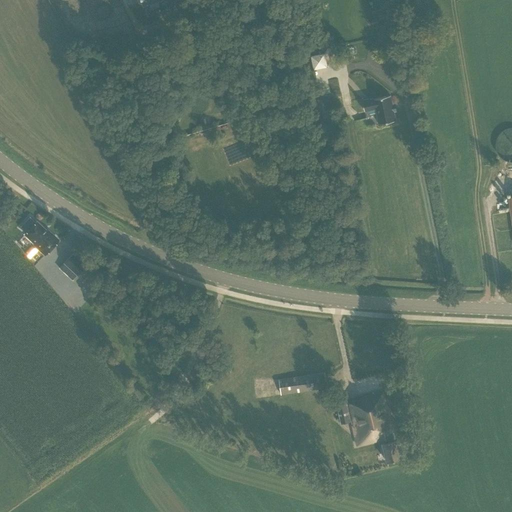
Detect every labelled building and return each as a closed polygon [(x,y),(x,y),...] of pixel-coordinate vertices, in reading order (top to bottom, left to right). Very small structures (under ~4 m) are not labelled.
[(164,0),(138,0),(140,2),(145,5),(149,15),(168,8),(164,0)] [(328,40),(317,41),(318,48),(303,51),(307,70),(327,66),(324,53),(331,52),(328,40)] [(365,111),(376,109),(379,124),(396,121),(394,112),(397,111),(395,104),(393,104),(391,96),(374,99),(374,100),(363,102),(365,111)] [(511,128),(510,128),(507,129),(504,131),(501,133),(499,136),(497,139),(496,142),(496,145),(496,149),(497,152),(499,155),(501,158),(504,160),(507,161),(510,162),(511,162),(511,128)] [(23,235),(33,244),(32,245),(45,257),(60,240),(48,229),(47,230),(36,221),(23,235)] [(68,236),(66,241),(73,244),(75,240),(68,236)] [(59,267),(72,280),(85,265),(72,254),(59,267)] [(325,373),(279,380),(282,395),(327,388),(325,373)] [(402,452),(400,452),(397,439),(396,440),(384,392),(359,399),(359,401),(348,404),(352,422),(358,446),(382,440),(387,462),(402,459),(401,457),(403,456),(402,452)] [(347,405),(346,402),(337,404),(342,424),(351,422),(347,405)]
